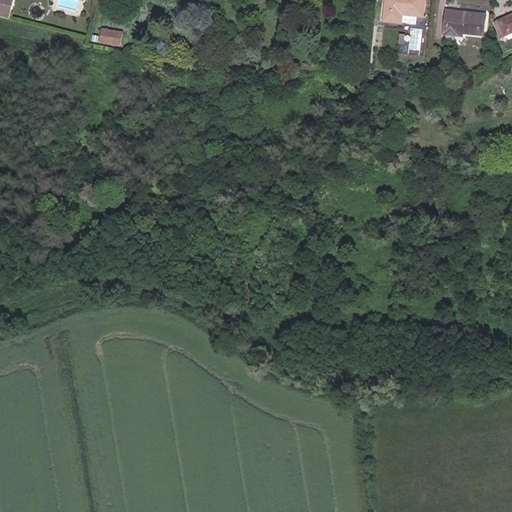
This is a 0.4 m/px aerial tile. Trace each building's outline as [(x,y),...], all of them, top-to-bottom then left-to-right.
[(0,0),(0,15),(14,18),(17,0),(0,0)] [(422,17),(423,0),(385,0),(383,22),(401,24),(402,15),(422,17)] [(448,37),(459,37),(459,31),(464,31),(463,34),(484,36),(486,15),(447,12),(445,32),(448,37)] [(507,37),(511,34),(511,17),(501,22),(507,37)] [(500,39),(507,37),(501,22),(494,24),(500,39)] [(104,48),(106,37),(94,35),(93,47),(104,48)] [(114,38),(106,37),(104,48),(113,50),(114,38)]
